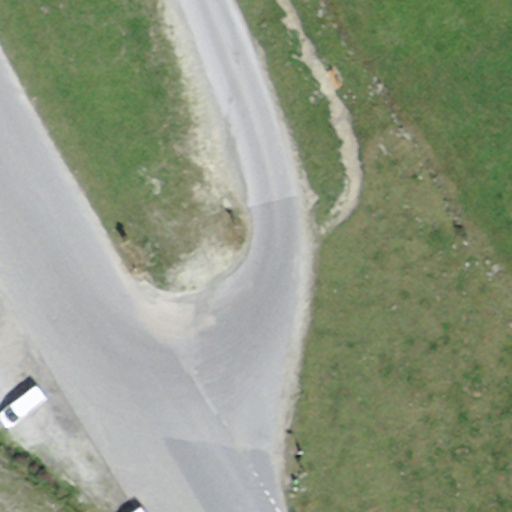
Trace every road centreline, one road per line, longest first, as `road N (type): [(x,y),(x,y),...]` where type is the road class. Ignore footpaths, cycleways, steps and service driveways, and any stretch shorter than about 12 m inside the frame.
road 1 (residential): [(194,0),(272,223),(266,306),(203,374)]
road 2 (unclassified): [(0,110),(104,315),(203,374)]
road 3 (unclassified): [(203,374),(241,511)]
